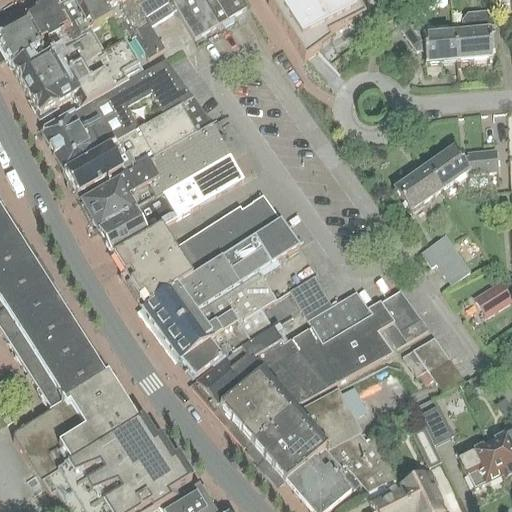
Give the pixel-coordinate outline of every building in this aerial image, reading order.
[(27,25),(47,61),(59,54),(82,40),(87,38),(91,36),(73,2),(58,8),(53,0),(22,18),(27,25)] [(91,36),(112,25),(108,17),(105,18),(94,0),(71,0),(73,2),(91,36)] [(94,0),(105,18),(108,17),(119,10),(113,0),(94,0)] [(132,0),(113,0),(119,10),(127,24),(131,33),(127,35),(131,44),(134,42),(147,64),(163,54),(151,32),(138,10),(132,0)] [(163,0),(132,0),(138,10),(151,32),(173,17),(163,0)] [(168,0),(194,43),(218,28),(201,0),(168,0)] [(246,11),(238,0),(201,0),(218,28),(246,11)] [(280,0),(268,6),(305,64),(313,58),(321,53),(315,42),(326,36),(327,38),(328,38),(365,18),(355,0),(280,0)] [(431,0),(427,0),(417,7),(422,15),(436,6),(431,0)] [(507,0),(494,0),(496,17),(509,15),(507,0)] [(424,66),(456,63),(453,36),(422,39),(411,24),(420,18),(413,9),(394,22),(415,53),(423,53),(424,66)] [(453,36),(456,63),(490,60),(487,37),(494,36),(492,14),(466,16),(460,24),(461,35),(453,36)] [(0,52),(11,71),(30,60),(34,68),(47,61),(27,25),(0,40),(0,52)] [(73,102),(79,113),(89,107),(144,76),(125,43),(71,73),(25,100),(40,126),(44,124),(42,119),(73,102)] [(47,61),(34,68),(30,60),(11,71),(9,72),(25,100),(71,73),(59,54),(47,61)] [(168,63),(144,76),(89,107),(79,113),(77,115),(76,113),(44,129),(42,137),(49,149),(52,148),(57,157),(55,159),(64,176),(67,174),(141,132),(129,112),(153,98),(165,119),(195,100),(168,63)] [(141,132),(67,174),(83,203),(215,127),(214,126),(195,100),(165,119),(141,132)] [(83,204),(83,205),(101,238),(103,237),(109,246),(108,249),(112,255),(113,255),(115,260),(116,259),(167,229),(247,183),(225,145),(215,127),(83,203),(83,204)] [(467,157),(467,162),(460,162),(453,152),(426,171),(441,192),(455,183),(460,185),(466,181),(465,177),(469,174),(470,180),(498,177),(495,154),(467,157)] [(408,214),(441,192),(426,171),(394,193),(408,214)] [(167,229),(116,259),(122,269),(127,276),(122,279),(128,288),(134,285),(144,301),(143,301),(148,310),(283,224),(266,199),(245,213),(242,209),(179,250),(173,239),(167,229)] [(46,404),(53,414),(110,381),(69,317),(48,284),(0,208),(0,331),(14,352),(40,393),(38,394),(44,405),(46,404)] [(304,250),(283,224),(148,310),(146,312),(182,364),(263,313),(278,302),(263,276),(304,250)] [(447,239),(422,256),(432,271),(437,268),(443,276),(453,290),(473,276),(447,239)] [(199,384),(196,387),(250,449),(293,414),(291,412),(392,358),(376,337),(382,333),(395,352),(405,346),(398,337),(391,326),(384,316),(404,304),(398,295),(367,313),(355,297),(334,310),(316,279),(291,294),(312,332),(285,348),(284,346),(285,345),(277,331),(275,332),(233,356),(199,384)] [(502,285),(474,304),(485,321),(509,305),(501,293),(505,291),(502,285)] [(404,304),(384,316),(391,326),(411,314),(404,304)] [(263,313),(182,364),(191,374),(188,377),(194,384),(197,382),(199,384),(233,356),(275,332),(263,313)] [(419,324),(411,314),(391,326),(398,337),(419,324)] [(425,334),(419,324),(398,337),(405,346),(425,334)] [(439,353),(433,343),(412,356),(419,366),(439,353)] [(447,364),(439,353),(419,366),(427,377),(447,364)] [(412,356),(402,361),(409,371),(416,381),(418,380),(426,375),(419,366),(412,356)] [(432,384),(433,386),(454,374),(447,364),(427,377),(432,384)] [(426,375),(418,380),(419,382),(425,389),(432,384),(427,377),(426,375)] [(113,379),(110,381),(53,414),(13,439),(44,489),(143,427),(113,379)] [(293,414),(250,449),(284,487),(327,454),(330,457),(359,439),(364,436),(340,392),(295,416),(293,414)] [(455,439),(440,409),(420,419),(436,449),(455,439)] [(53,503),(59,499),(67,511),(166,511),(176,506),(174,502),(195,489),(196,490),(200,488),(184,462),(180,465),(167,443),(162,446),(149,424),(143,427),(44,489),(53,503)] [(411,436),(428,473),(441,467),(424,430),(411,436)] [(455,456),(466,479),(467,478),(474,492),(484,487),(484,488),(503,478),(505,482),(507,481),(511,482),(511,434),(467,456),(465,452),(455,456)] [(327,454),(284,487),(305,511),(333,511),(360,489),(367,497),(394,484),(373,446),(368,450),(359,439),(330,457),(327,454)] [(435,489),(429,477),(398,492),(407,511),(442,511),(432,491),(435,489)] [(216,511),(213,506),(216,504),(206,489),(204,490),(203,489),(176,506),(166,511),(216,511)] [(407,511),(398,492),(369,507),(371,511),(407,511)]
